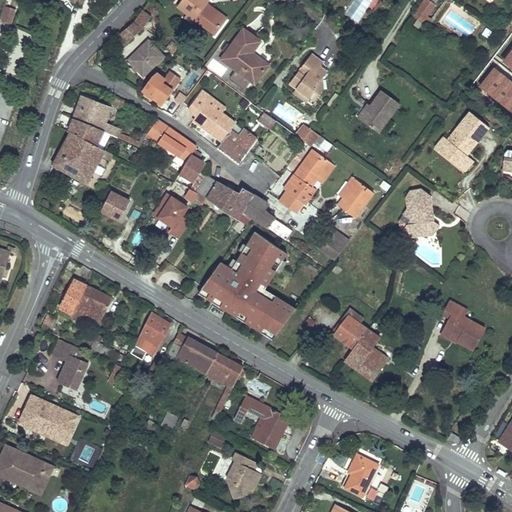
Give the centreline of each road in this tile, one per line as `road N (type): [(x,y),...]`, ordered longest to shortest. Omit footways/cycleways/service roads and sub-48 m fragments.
road 1 (secondary): [(339,400),(61,238)]
road 2 (residential): [(70,64),(171,121),(235,170),(260,175)]
road 3 (tertiary): [(16,214),(70,64)]
road 4 (tertiary): [(0,379),(61,238)]
road 5 (secondary): [(462,466),(339,400)]
road 6 (residential): [(279,511),(339,400)]
